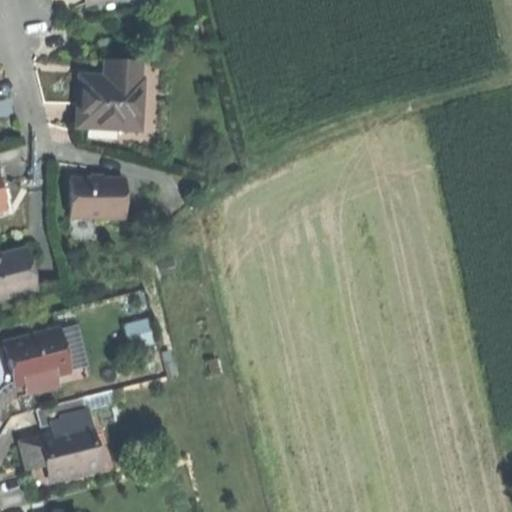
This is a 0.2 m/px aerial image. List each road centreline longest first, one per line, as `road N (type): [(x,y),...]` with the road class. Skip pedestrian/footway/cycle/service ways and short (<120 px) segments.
road 1 (track): [(511,79),(388,116),(232,189),(38,149)]
road 2 (residential): [(4,0),(38,149)]
